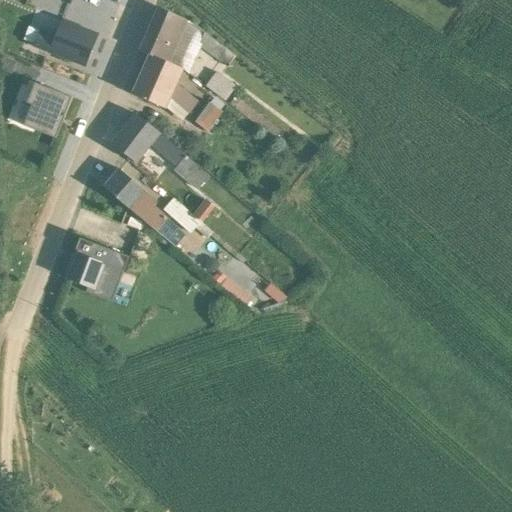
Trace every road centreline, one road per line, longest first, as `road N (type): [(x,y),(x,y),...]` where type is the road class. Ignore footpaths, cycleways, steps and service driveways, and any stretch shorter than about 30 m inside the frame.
road 1 (residential): [(16,328),(146,0)]
road 2 (track): [(0,455),(16,328)]
